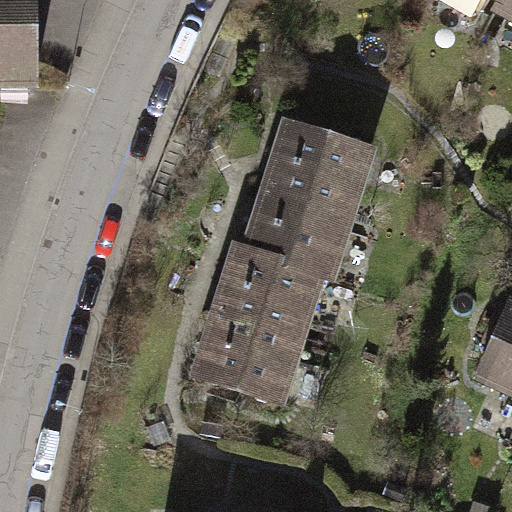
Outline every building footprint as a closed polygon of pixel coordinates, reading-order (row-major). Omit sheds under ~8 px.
[(0,0),(0,82),(29,83),(28,0),(0,0)] [(497,8),(511,16),(511,0),(501,0),(497,8)] [(289,124),(247,254),(318,277),(325,279),(367,149),(289,124)] [(276,404),(318,277),(247,254),(235,250),(194,378),(276,404)] [(479,379),(511,393),(511,305),(479,379)]
